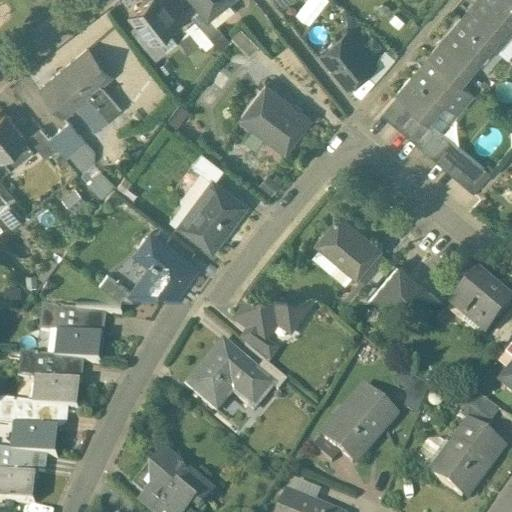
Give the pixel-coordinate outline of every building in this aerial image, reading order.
[(174,0),(134,0),(141,9),(136,13),(143,22),(149,18),(150,19),(154,16),(174,0)] [(207,14),(194,0),(191,0),(185,6),(204,28),(212,20),(207,14)] [(217,5),(212,0),(194,0),(207,14),(217,5)] [(467,0),(450,0),(426,30),(461,59),(461,58),(459,56),(489,20),(492,22),(492,21),(467,0)] [(511,0),(467,0),(492,21),(493,21),(493,20),(509,0),(510,0),(511,1),(511,0)] [(256,24),(238,6),(229,16),(247,33),(256,24)] [(318,27),(346,59),(371,38),(344,6),(318,27)] [(154,16),(150,19),(149,18),(143,22),(153,36),(163,28),(154,16)] [(62,48),(86,76),(88,74),(93,79),(91,80),(107,99),(119,89),(117,87),(118,87),(128,78),(86,28),(62,48)] [(461,59),(426,30),(394,68),(404,76),(413,83),(422,91),(428,96),(443,77),(452,85),(469,65),(461,59)] [(86,76),(62,48),(39,68),(62,95),(64,95),(86,76)] [(307,93),(263,60),(238,93),(283,126),(307,93)] [(394,68),(378,87),(387,95),(404,76),(394,68)] [(404,76),(387,95),(397,103),(413,83),(404,76)] [(413,83),(397,103),(406,111),(422,91),(413,83)] [(422,91),(406,111),(415,118),(431,99),(428,96),(422,91)] [(0,139),(4,136),(25,119),(3,92),(0,93),(0,139)] [(431,99),(415,118),(424,126),(441,107),(431,99)] [(83,120),(68,101),(47,118),(55,127),(56,126),(64,136),(83,120)] [(441,107),(424,126),(433,134),(450,114),(441,107)] [(47,118),(39,108),(27,117),(44,137),(55,127),(47,118)] [(450,114),(433,134),(442,142),(459,122),(450,114)] [(48,146),(25,119),(4,136),(10,144),(20,136),(37,155),(48,146)] [(459,122),(442,142),(452,149),(468,130),(459,122)] [(221,144),(200,128),(190,141),(211,157),(212,156),(221,144)] [(468,130),(452,149),(461,157),(477,137),(468,130)] [(477,137),(461,157),(470,165),(487,145),(477,137)] [(97,146),(85,159),(100,173),(112,160),(97,146)] [(243,179),(212,156),(211,157),(193,180),(188,177),(183,182),(188,186),(178,200),(208,224),(243,179)] [(30,189),(16,172),(6,180),(21,197),(30,189)] [(19,198),(8,185),(0,191),(0,195),(9,206),(19,198)] [(359,210),(335,190),(334,191),(331,189),(329,191),(332,193),(313,216),(353,250),(375,224),(377,222),(360,208),(359,210)] [(147,249),(145,247),(128,269),(158,292),(174,269),(168,265),(175,256),(179,259),(192,242),(149,209),(134,229),(135,230),(137,228),(150,238),(149,239),(152,242),(147,249)] [(375,224),(353,250),(362,257),(384,232),(375,224)] [(425,265),(394,239),(362,277),(379,291),(394,273),(401,278),(398,281),(421,300),(441,276),(426,263),(425,265)] [(119,276),(128,264),(106,248),(98,260),(119,276)] [(128,291),(63,282),(59,307),(81,310),(78,335),(80,335),(80,336),(96,338),(106,339),(116,340),(119,315),(125,316),(128,291)] [(461,294),(445,312),(457,323),(473,304),(461,294)] [(457,323),(447,335),(461,346),(460,347),(462,349),(468,342),(484,356),(479,361),(482,363),(508,332),(474,303),(473,304),(457,323)] [(307,337),(268,305),(235,344),(254,359),(263,367),(276,352),(286,361),(307,337)] [(78,335),(41,330),(38,355),(59,357),(56,381),(59,382),(58,383),(75,385),(75,384),(84,386),(95,387),(98,362),(103,363),(106,339),(96,338),(80,336),(80,335),(78,335)] [(276,378),(263,367),(254,359),(243,372),(264,388),(266,390),(276,378)] [(256,398),(220,368),(184,411),(215,436),(230,418),(251,435),(270,413),(271,411),(256,398)] [(56,381),(19,377),(16,401),(37,403),(34,428),(37,428),(37,429),(53,431),(62,432),(73,433),(76,408),(82,409),(84,386),(75,384),(75,385),(58,383),(59,382),(56,381)] [(266,390),(264,388),(256,398),(271,411),(270,413),(275,417),(284,406),(266,390)] [(361,414),(341,438),(348,445),(328,469),(320,462),(319,464),(337,480),(350,490),(370,466),(372,468),(394,442),(361,414)] [(496,441),(469,422),(461,432),(464,434),(488,452),(496,441)] [(34,428),(0,423),(0,448),(15,450),(12,475),(14,475),(14,476),(30,478),(31,478),(40,479),(50,480),(53,455),(59,456),(62,432),(53,431),(37,429),(37,428),(34,428)] [(488,452),(464,434),(456,445),(465,452),(466,451),(481,462),(488,452)] [(448,476),(447,477),(454,482),(434,509),(438,511),(470,511),(478,502),(481,504),(501,477),(481,462),(466,451),(465,452),(448,476)] [(337,480),(319,464),(311,474),(329,489),(337,480)] [(438,469),(422,472),(409,490),(434,509),(454,482),(447,477),(448,476),(438,469)] [(12,475),(0,473),(0,511),(30,511),(32,501),(37,502),(40,479),(31,478),(30,478),(14,476),(14,475),(12,475)] [(200,511),(161,479),(134,511),(135,511),(200,511)]
